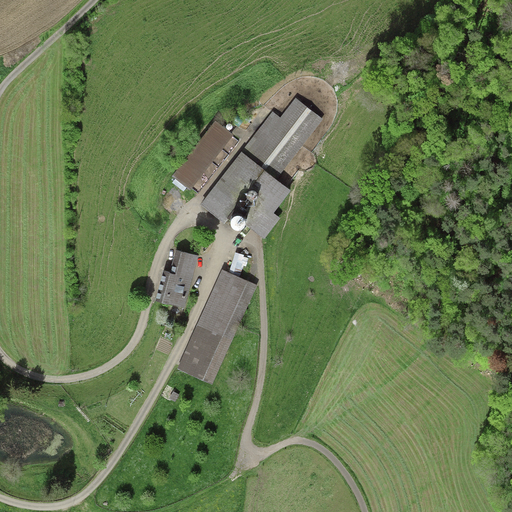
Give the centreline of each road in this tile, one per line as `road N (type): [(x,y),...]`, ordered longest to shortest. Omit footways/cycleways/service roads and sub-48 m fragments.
road 1 (track): [(224,234),(253,244),(261,282),(263,354),(247,440),(263,453),(297,438),(318,446),(350,477),(363,511)]
road 2 (residential): [(0,496),(52,507),(79,499),(110,468),(164,378),(224,234)]
road 3 (track): [(511,277),(414,359),(297,438)]
